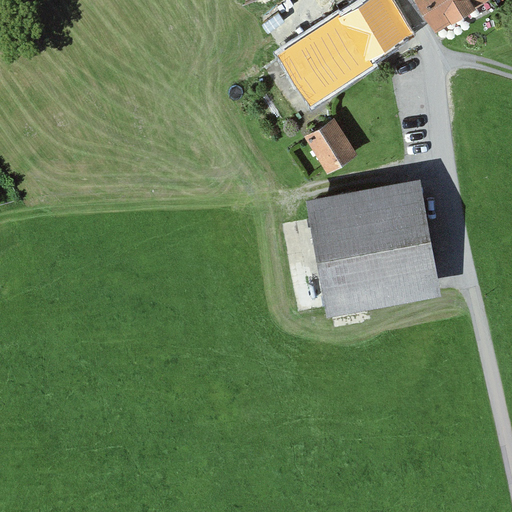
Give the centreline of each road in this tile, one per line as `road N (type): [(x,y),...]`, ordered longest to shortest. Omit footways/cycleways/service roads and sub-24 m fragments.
road 1 (unclassified): [(409,0),(433,57),(446,165),(511,469)]
road 2 (track): [(0,224),(446,165)]
